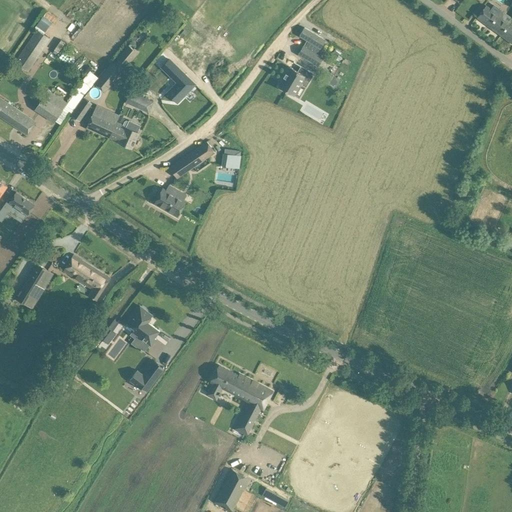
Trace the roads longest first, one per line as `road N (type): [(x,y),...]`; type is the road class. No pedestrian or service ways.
road 1 (tertiary): [(425,393),(224,299),(84,208)]
road 2 (unclassified): [(317,0),(213,123),(84,208)]
road 3 (unclassified): [(407,511),(425,393)]
